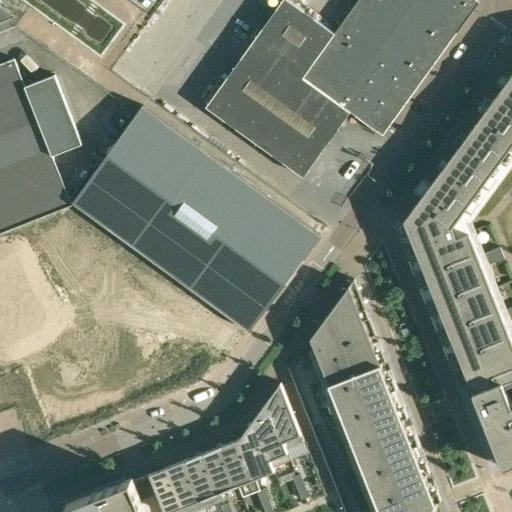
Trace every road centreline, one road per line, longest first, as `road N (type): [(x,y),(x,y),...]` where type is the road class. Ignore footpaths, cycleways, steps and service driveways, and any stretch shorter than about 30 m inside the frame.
road 1 (residential): [(0,489),(214,407),(345,230)]
road 2 (unknown): [(40,17),(369,197)]
road 3 (residential): [(456,511),(345,230)]
road 4 (residential): [(345,230),(511,1)]
